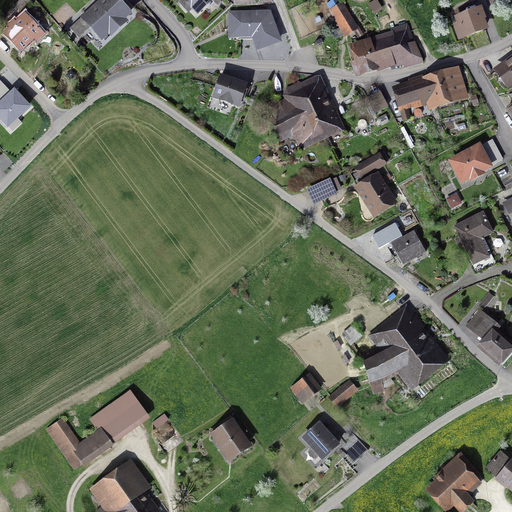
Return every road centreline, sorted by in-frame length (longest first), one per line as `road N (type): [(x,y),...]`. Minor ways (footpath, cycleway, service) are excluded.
road 1 (residential): [(120,79),(430,302),(511,384)]
road 2 (residential): [(511,38),(470,57),(373,79),(189,64)]
road 3 (unclassified): [(319,511),(441,421),(511,384)]
